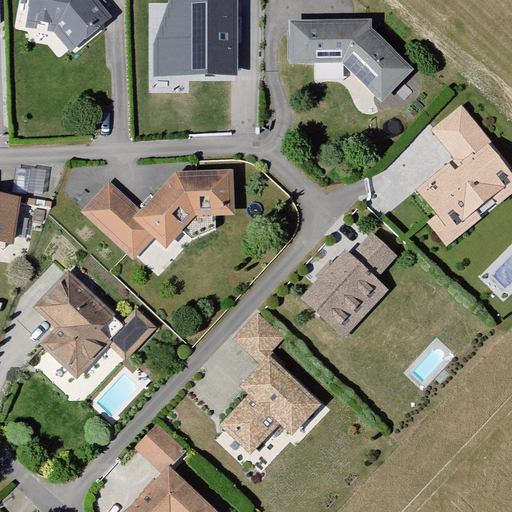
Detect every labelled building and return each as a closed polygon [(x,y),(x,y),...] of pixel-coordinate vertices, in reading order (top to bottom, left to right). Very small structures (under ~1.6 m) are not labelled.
[(95,0),(31,0),(28,29),(56,32),(74,54),(114,23),(95,0)] [(239,4),(170,1),(152,47),(154,81),(239,83),(239,4)] [(377,17),(292,19),(293,63),(347,62),(387,99),(417,66),(377,29),(377,17)] [(462,169),(457,162),(422,192),(457,232),(511,185),(511,166),(492,144),(462,169)] [(235,171),(177,174),(134,219),(167,251),(200,216),(238,214),(235,171)] [(18,198),(0,195),(0,245),(10,247),(18,198)] [(402,259),(376,235),(357,256),(351,251),(305,301),(348,341),(394,291),(382,280),(402,259)] [(127,327),(68,272),(41,301),(66,323),(42,349),(77,381),(127,327)] [(288,341),(261,316),(238,341),(264,366),(288,341)] [(140,321),(118,344),(128,354),(150,331),(140,321)] [(325,409),(274,363),(246,393),(253,399),(224,431),(254,459),(284,427),(297,439),(325,409)] [(161,428),(140,452),(161,471),(183,448),(161,428)] [(213,511),(169,472),(133,511),(213,511)]
